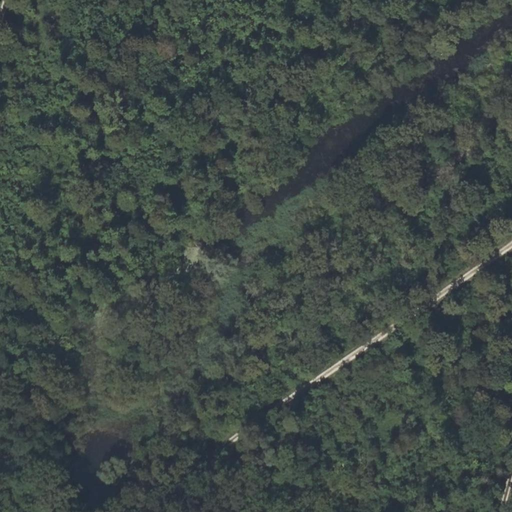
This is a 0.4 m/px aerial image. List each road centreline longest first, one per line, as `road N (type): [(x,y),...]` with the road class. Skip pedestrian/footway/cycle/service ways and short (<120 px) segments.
road 1 (track): [(17,0),(0,64),(0,409),(77,511)]
road 2 (track): [(155,511),(249,453),(511,240)]
